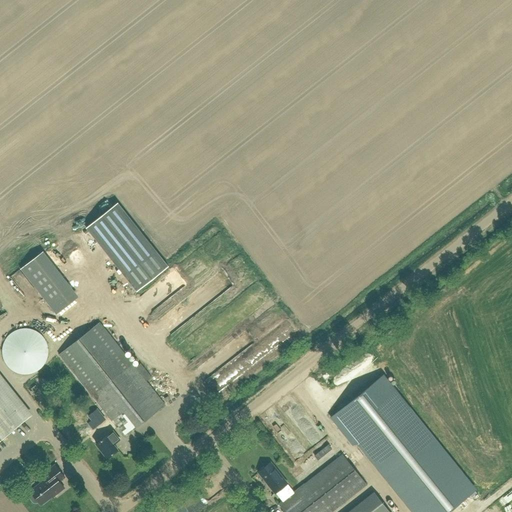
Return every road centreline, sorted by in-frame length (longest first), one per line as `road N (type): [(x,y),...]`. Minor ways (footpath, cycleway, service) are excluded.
road 1 (unclassified): [(115,511),(511,202)]
road 2 (unknown): [(0,272),(45,316),(64,317),(101,299),(147,326),(174,384),(183,459)]
